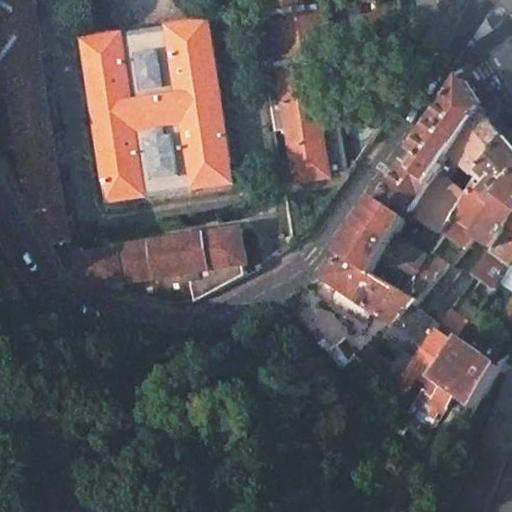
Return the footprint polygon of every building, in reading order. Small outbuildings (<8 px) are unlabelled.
[(41,53),(44,52),(36,0),(0,0),(0,58),(5,58),(41,53)] [(232,0),(236,24),(259,22),(256,0),(232,0)] [(269,0),(272,17),(307,12),(304,0),(269,0)] [(197,190),(236,184),(212,20),(170,27),(170,29),(126,35),(125,34),(84,39),(109,203),(146,197),(146,199),(198,191),(197,190)] [(5,58),(17,148),(55,143),(41,53),(5,58)] [(270,85),(282,84),(280,68),(278,58),(266,61),(270,85)] [(303,183),(332,178),(314,63),(280,68),(282,84),(294,161),(298,184),(303,183)] [(464,80),(415,151),(440,175),(486,112),(464,80)] [(430,255),(443,235),(481,178),(478,176),(506,139),(486,112),(440,175),(411,214),(407,220),(374,275),(404,295),(430,255)] [(481,178),(443,235),(468,248),(476,238),(498,209),(490,201),(508,187),(511,180),(511,146),(506,139),(478,176),(481,178)] [(71,252),(55,143),(17,148),(24,202),(56,254),(71,252)] [(415,151),(380,201),(407,220),(411,214),(440,175),(415,151)] [(292,220),(308,217),(303,183),(298,184),(294,161),(282,164),(285,184),(292,220)] [(498,209),(476,238),(495,250),(511,226),(511,180),(508,187),(490,201),(498,209)] [(270,197),(280,255),(296,243),(292,220),(285,184),(268,187),(270,197)] [(380,201),(342,255),(374,275),(407,220),(380,201)] [(511,226),(495,250),(477,276),(496,290),(500,284),(511,266),(511,226)] [(243,229),(140,245),(116,250),(82,256),(77,257),(76,251),(71,252),(56,254),(65,269),(83,282),(157,301),(160,302),(174,305),(195,302),(247,274),(245,265),(248,265),(243,229)] [(116,250),(140,245),(139,239),(115,245),(116,250)] [(342,255),(323,278),(387,321),(396,328),(416,305),(402,298),(404,295),(374,275),(342,255)] [(404,295),(402,298),(416,305),(430,291),(453,265),(430,255),(404,295)] [(453,265),(430,291),(438,298),(462,273),(453,265)] [(511,266),(500,284),(511,291),(511,302),(504,313),(511,316),(511,266)] [(317,289),(282,303),(352,382),(375,352),(367,343),(345,320),(317,289)] [(396,328),(389,336),(410,353),(417,359),(441,325),(416,305),(396,328)] [(360,307),(345,320),(367,343),(383,329),(360,307)] [(417,359),(417,360),(435,372),(469,323),(453,311),(441,325),(417,359)] [(461,340),(433,380),(441,386),(461,400),(477,410),(495,380),(502,369),(461,340)] [(60,347),(34,358),(61,373),(60,347)] [(410,353),(393,377),(401,383),(417,360),(417,359),(410,353)] [(511,365),(450,510),(454,511),(481,511),(511,439),(511,365)] [(461,400),(441,386),(434,397),(453,410),(461,400)]
